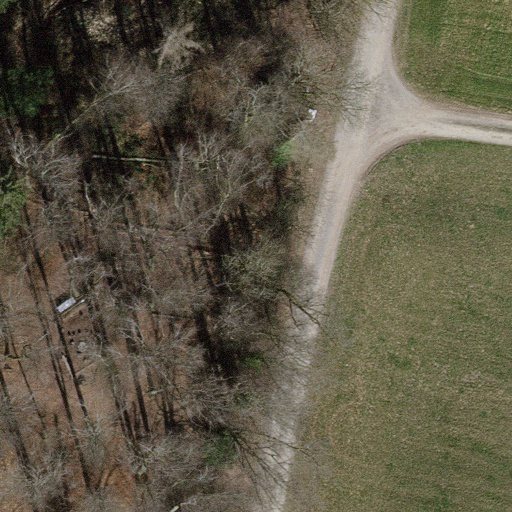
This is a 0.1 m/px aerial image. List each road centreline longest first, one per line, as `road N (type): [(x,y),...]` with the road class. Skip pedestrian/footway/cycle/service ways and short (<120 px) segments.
road 1 (track): [(389,0),(367,113),(312,302),(276,511)]
road 2 (track): [(367,113),(511,134)]
